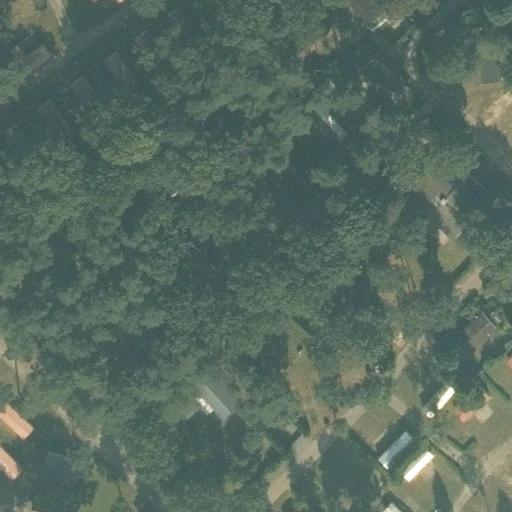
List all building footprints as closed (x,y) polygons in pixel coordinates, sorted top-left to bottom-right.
[(342,0),(366,25),(384,9),(375,0),(342,0)] [(292,12),(263,40),(277,54),(306,26),(292,12)] [(465,68),(482,67),(481,43),(479,27),(461,28),(465,68)] [(498,42),(481,43),(482,67),(483,83),(502,82),(498,42)] [(12,73),(49,60),(43,46),(7,59),(12,73)] [(101,58),(112,74),(124,66),(113,50),(101,58)] [(242,98),(222,76),(193,101),(213,123),(242,98)] [(343,138),(355,150),(377,129),(337,86),(321,101),(350,132),(343,138)] [(511,99),(485,123),(497,136),(511,123),(511,99)] [(292,202),(309,186),(273,146),(250,169),(259,179),(266,173),(292,202)] [(178,186),(165,171),(147,150),(126,168),(152,197),(160,188),(167,196),(178,186)] [(443,197),(458,181),(434,156),(418,172),(427,181),(443,197)] [(458,181),(443,197),(459,212),(484,188),(468,171),(458,181)] [(443,197),(427,181),(402,206),(418,222),(428,213),(443,197)] [(443,197),(428,213),(452,238),(468,222),(459,212),(443,197)] [(382,245),(371,236),(336,274),(351,291),(381,261),(375,253),(382,245)] [(116,293),(147,329),(161,344),(180,327),(165,310),(161,313),(131,280),(116,293)] [(250,327),(269,344),(293,318),(273,300),(250,327)] [(467,355),(497,328),(482,311),(451,338),(467,355)] [(312,335),(293,318),(269,344),(289,362),(312,335)] [(217,401),(213,405),(224,418),(236,431),(253,416),(209,368),(193,382),(191,380),(166,402),(177,414),(206,388),(217,401)] [(430,418),(457,387),(447,379),(420,410),(430,418)] [(463,421),(489,396),(479,386),(453,410),(463,421)] [(0,413),(22,435),(33,425),(8,400),(0,407),(0,413)] [(388,470),(417,441),(406,430),(376,458),(388,470)] [(0,466),(10,477),(22,465),(0,443),(0,466)] [(408,480),(432,455),(423,446),(399,472),(408,480)] [(82,488),(89,460),(45,449),(41,463),(64,469),(60,483),(82,488)] [(371,494),(381,483),(346,451),(336,463),(371,494)] [(75,511),(77,503),(52,499),(49,511),(75,511)] [(382,511),(401,511),(391,501),(381,511),(382,511)]
